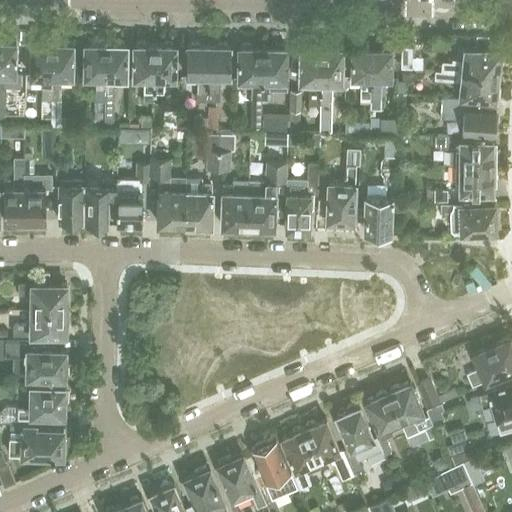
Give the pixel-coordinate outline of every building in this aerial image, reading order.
[(0,122),(6,122),(7,72),(16,72),(16,38),(13,38),(11,36),(5,36),(3,38),(0,38),(0,122)] [(43,74),(43,97),(42,116),(52,116),(52,40),(44,40),(42,37),(36,37),(33,40),(31,40),(30,74),(43,74)] [(52,116),(52,123),(54,123),(54,124),(66,124),(66,115),(61,115),(62,75),(73,75),(73,40),(70,40),(69,37),(62,37),(60,40),(52,40),(52,116)] [(95,98),(105,98),(106,41),(98,41),(97,38),(89,37),(87,41),(84,41),(84,75),(96,75),(95,98)] [(106,41),(105,98),(115,98),(115,76),(126,76),(127,41),(124,41),(122,38),(116,38),(114,41),(106,41)] [(144,99),(154,99),(156,42),(147,41),(145,39),(138,39),(137,41),(133,41),(133,76),(144,76),(144,99)] [(164,42),(156,42),(154,99),(164,99),(164,77),(175,77),(176,42),(173,42),(171,39),(164,39),(164,42)] [(197,99),(208,99),(209,43),(200,43),(198,40),(192,40),(191,42),(187,42),(187,73),(197,73),(197,99)] [(218,43),(209,43),(208,99),(220,99),(220,74),(231,74),(231,43),(228,43),(227,40),(220,40),(218,43)] [(241,43),(238,43),(238,86),(253,86),(252,98),(262,98),(263,44),(252,43),(249,41),(243,41),(241,43)] [(273,98),(273,88),(287,88),(288,45),(285,44),(282,42),(276,41),(274,44),(263,44),(262,98),(273,98)] [(310,102),(321,102),(322,45),(315,45),(312,42),(307,42),(303,45),(301,45),(301,79),(311,80),(310,102)] [(331,45),(322,45),(321,102),(320,127),(332,127),(333,80),(342,80),(343,45),(339,45),(336,43),(332,43),(331,45)] [(362,77),(362,100),(372,100),(372,46),(364,46),(362,43),(357,43),(355,46),(352,46),(351,76),(362,77)] [(372,46),(372,100),(372,103),(372,108),(382,108),(382,77),(392,77),(392,47),(391,47),(388,44),(383,44),(381,46),(372,46)] [(412,66),(413,44),(402,44),(402,66),(412,66)] [(442,69),(499,73),(500,63),(502,61),(503,52),(501,50),(501,46),(464,46),(463,61),(442,59),(442,69)] [(498,84),(499,73),(442,69),(435,68),(434,77),(461,80),(460,96),(480,97),(496,98),(497,95),(499,94),(500,85),(498,84)] [(396,79),(396,94),(406,94),(406,79),(396,79)] [(301,89),(290,88),(289,128),(300,128),(301,89)] [(406,94),(396,94),(396,110),(406,110),(406,94)] [(480,97),(460,96),(442,95),(441,115),(463,117),(462,131),(495,133),(495,129),(497,127),(498,121),(495,119),(496,107),(479,106),(480,97)] [(217,107),(208,107),(207,114),(207,126),(215,127),(217,107)] [(95,109),(95,122),(105,122),(105,109),(95,109)] [(105,109),(105,122),(115,122),(115,109),(105,109)] [(163,124),(177,124),(177,109),(163,109),(163,124)] [(196,126),(207,126),(207,114),(197,113),(196,126)] [(141,116),(141,125),(154,124),(153,116),(141,116)] [(370,131),(380,132),(382,118),(371,117),(370,131)] [(353,119),(345,119),(345,131),(369,132),(370,121),(353,120),(353,119)] [(54,142),(54,124),(54,123),(52,123),(42,123),(42,142),(54,142)] [(141,127),(141,141),(149,141),(149,127),(141,127)] [(221,127),(220,131),(220,147),(219,167),(231,167),(232,127),(221,127)] [(219,167),(220,147),(220,131),(208,131),(207,167),(219,167)] [(385,132),(385,155),(395,156),(395,132),(385,132)] [(448,134),(430,134),(430,145),(448,145),(448,134)] [(454,163),(496,163),(496,147),(493,147),(493,138),(461,138),(461,148),(450,148),(450,163),(454,163)] [(341,219),(351,219),(353,219),(356,161),(359,162),(360,146),(347,146),(346,174),(344,174),(343,180),(328,180),(328,187),(325,190),(327,195),(327,210),(326,218),(329,218),(330,220),(331,221),(332,222),(333,223),(335,223),(336,223),(338,222),(339,222),(340,220),(341,219)] [(25,164),(25,220),(34,220),(36,222),(41,222),(43,220),(45,220),(46,188),(52,188),(52,173),(34,173),(35,155),(25,155),(25,164)] [(149,155),(149,160),(149,174),(159,174),(157,222),(171,222),(172,224),(180,225),(182,223),(185,223),(186,189),(169,188),(170,156),(149,155)] [(385,195),(365,194),(364,230),(367,230),(369,233),(377,233),(378,230),(390,231),(390,211),(393,211),(394,181),(395,156),(385,155),(382,158),(381,172),(384,175),(383,192),(385,195)] [(116,220),(142,221),(142,181),(147,181),(147,178),(149,178),(149,174),(149,160),(136,160),(136,174),(116,174),(116,178),(116,220)] [(267,160),(266,178),(276,179),(286,179),(287,161),(267,160)] [(56,161),(56,172),(67,172),(67,161),(56,161)] [(287,227),(289,229),(295,229),(297,227),(309,228),(310,206),(312,206),(313,193),(318,193),(319,161),(307,161),(307,181),(306,180),(305,193),(285,192),(284,227),(287,227)] [(496,180),(496,163),(454,163),(454,180),(461,180),(461,189),(493,189),(494,180),(496,180)] [(15,220),(25,220),(25,164),(15,164),(15,186),(4,186),(3,220),(6,220),(8,222),(13,222),(15,220)] [(186,175),(186,189),(185,223),(188,223),(189,225),(197,225),(199,223),(211,223),(211,211),(212,180),(201,180),(201,175),(186,175)] [(81,219),(83,219),(84,183),(72,183),(72,178),(59,178),(59,219),(71,219),(71,222),(79,222),(81,219)] [(84,182),(84,183),(83,219),(86,219),(86,222),(98,223),(98,220),(101,220),(101,216),(106,217),(106,218),(106,220),(107,220),(107,219),(116,219),(116,220),(116,178),(102,178),(102,182),(84,182)] [(233,182),(223,181),(221,224),(233,224),(235,227),(242,227),(244,225),(247,225),(249,191),(250,179),(233,178),(233,182)] [(250,225),(252,227),(259,228),(261,225),(274,226),(276,179),(266,178),(265,192),(249,191),(247,225),(250,225)] [(434,188),(434,199),(447,199),(447,188),(434,188)] [(486,200),(450,201),(442,201),(442,210),(451,210),(452,228),(455,230),(462,230),(468,230),(468,232),(478,232),(478,229),(495,228),(495,202),(486,202),(486,200)] [(40,271),(40,282),(49,282),(49,271),(40,271)] [(31,307),(66,308),(66,305),(69,303),(69,297),(66,295),(67,282),(40,282),(20,282),(20,291),(32,291),(31,307)] [(66,311),(66,308),(31,307),(31,327),(26,327),(26,322),(14,322),(14,332),(66,333),(66,321),(68,319),(68,313),(66,311)] [(472,351),(475,358),(478,367),(466,372),(472,385),(511,368),(511,339),(509,335),(472,351)] [(66,362),(65,361),(65,348),(54,347),(51,346),(41,346),(41,347),(29,347),(29,338),(0,337),(0,355),(14,355),(28,356),(27,375),(65,376),(65,374),(66,374),(67,373),(68,373),(68,372),(68,364),(68,363),(67,362),(66,362)] [(439,398),(434,385),(430,376),(417,382),(426,404),(439,398)] [(428,414),(424,415),(410,380),(400,384),(398,384),(394,384),(391,387),(390,388),(388,389),(400,418),(407,433),(424,426),(429,438),(436,435),(432,426),(428,414)] [(511,381),(467,395),(471,409),(490,403),(494,414),(495,413),(496,418),(511,413),(511,381)] [(18,420),(18,417),(41,417),(41,414),(64,414),(64,399),(67,399),(68,387),(65,387),(65,384),(30,384),(30,406),(8,406),(7,406),(6,407),(4,407),(3,408),(2,410),(1,411),(1,412),(1,413),(1,420),(18,420)] [(366,399),(379,432),(376,433),(382,447),(384,452),(391,449),(385,433),(391,431),(388,423),(400,418),(388,389),(386,390),(384,390),(380,390),(378,391),(376,394),(366,399)] [(442,402),(426,408),(428,414),(432,426),(446,421),(442,410),(444,409),(442,402)] [(367,453),(382,447),(376,433),(372,434),(359,404),(357,404),(355,404),(354,403),(353,403),(351,403),(350,403),(348,404),(347,406),(347,407),(347,409),(336,414),(345,434),(342,435),(346,445),(342,447),(350,463),(361,458),(356,444),(362,441),(367,453)] [(354,473),(350,463),(342,447),(339,448),(326,416),(323,417),(324,418),(318,421),(318,420),(315,421),(312,419),(306,422),(305,425),(303,426),(317,458),(328,453),(332,461),(335,462),(342,478),(354,473)] [(9,435),(9,443),(8,452),(21,453),(24,453),(26,454),(29,456),(32,456),(34,455),(37,454),(38,453),(50,454),(50,456),(56,456),(56,454),(63,454),(63,453),(64,453),(64,452),(65,452),(65,451),(66,451),(66,450),(66,440),(66,439),(66,438),(65,438),(64,437),(63,437),(63,426),(36,426),(36,421),(9,420),(9,429),(9,435)] [(290,468),(297,483),(300,490),(308,487),(307,483),(311,482),(306,471),(308,470),(305,463),(317,458),(303,426),(302,426),(298,425),(293,427),(291,431),(289,432),(289,433),(284,435),(283,434),(281,435),(294,466),(290,468)] [(256,456),(245,460),(246,461),(250,471),(253,470),(254,473),(262,470),(272,494),(297,483),(290,468),(289,468),(277,441),(276,438),(276,437),(275,435),(271,436),(270,436),(272,439),(268,441),(266,438),(266,439),(251,445),(252,448),(253,448),(256,456)] [(468,436),(448,444),(451,454),(454,453),(457,459),(474,452),(468,436)] [(0,447),(0,476),(4,486),(16,480),(6,457),(5,458),(1,447),(0,447)] [(254,492),(252,493),(258,506),(267,502),(254,473),(253,470),(250,471),(246,461),(245,460),(244,457),(241,449),(238,451),(238,450),(237,451),(239,454),(234,456),(233,452),(232,453),(217,460),(232,496),(252,487),(254,492)] [(485,511),(462,461),(441,471),(450,491),(461,486),(473,511),(485,511)] [(193,473),(184,476),(192,495),(190,497),(191,500),(193,502),(196,511),(207,511),(205,507),(223,500),(214,477),(209,466),(208,464),(192,470),(191,470),(193,473)] [(394,479),(390,481),(387,487),(389,491),(398,487),(394,479)] [(191,500),(183,503),(173,481),(171,482),(168,481),(161,483),(160,487),(149,491),(157,511),(196,511),(193,502),(191,500)] [(121,501),(125,511),(148,511),(141,495),(139,496),(136,494),(130,497),(130,500),(122,503),(121,501)] [(394,511),(387,496),(368,505),(371,511),(394,511)] [(125,511),(121,501),(122,503),(114,506),(112,505),(106,507),(105,510),(103,511),(125,511)]
